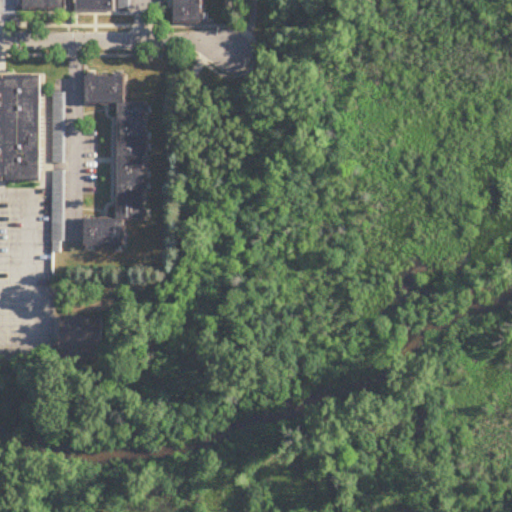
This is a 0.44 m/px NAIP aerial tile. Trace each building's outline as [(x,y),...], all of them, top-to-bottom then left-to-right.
[(24,0),(25,11),(67,11),(66,0),(24,0)] [(116,12),(115,0),(77,0),(77,12),(116,12)] [(177,0),(177,24),(204,24),(204,0),(177,0)] [(0,65),(45,65),(45,182),(0,180),(0,65)] [(147,221),(147,106),(126,106),(126,77),(88,76),(88,106),(119,106),(119,222),(87,221),(87,249),(125,250),(125,221),(147,221)] [(66,94),(53,94),(53,162),(66,162),(66,94)] [(105,362),(105,318),(61,318),(61,363),(105,362)]
